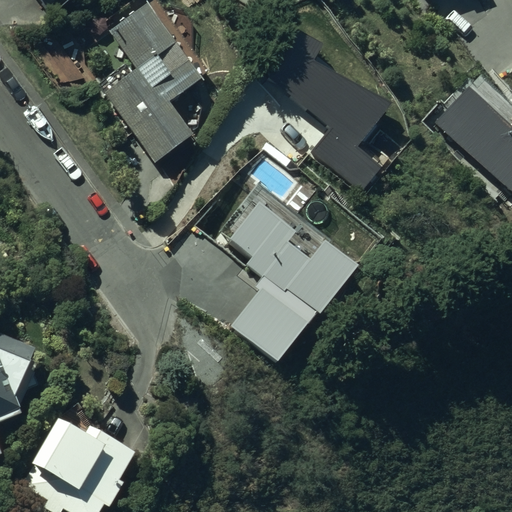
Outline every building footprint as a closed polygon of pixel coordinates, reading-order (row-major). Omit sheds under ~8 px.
[(30,0),(44,17),(64,0),(30,0)] [(237,0),(262,16),(274,0),(237,0)] [(121,71),(97,87),(152,168),(187,144),(165,111),(199,87),(146,9),(107,35),(134,75),(127,79),(121,71)] [(0,428),(16,422),(13,416),(23,394),(32,393),(29,383),(31,376),(25,373),(33,353),(0,337),(0,428)] [(129,461),(84,434),(78,445),(52,429),(26,475),(36,481),(28,495),(44,505),(42,510),(45,511),(98,511),(100,510),(103,511),(106,511),(119,489),(114,486),(129,461)]
